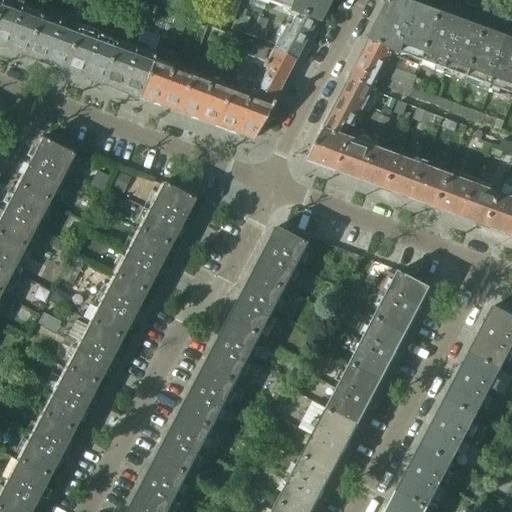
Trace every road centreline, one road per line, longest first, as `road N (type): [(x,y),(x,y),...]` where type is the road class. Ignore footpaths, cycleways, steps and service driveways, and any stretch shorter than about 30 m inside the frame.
road 1 (residential): [(88,511),(187,303),(220,276),(267,182)]
road 2 (residential): [(352,511),(482,265)]
road 3 (residential): [(267,182),(35,99)]
road 4 (residential): [(482,265),(267,182)]
road 5 (residential): [(267,182),(359,0)]
